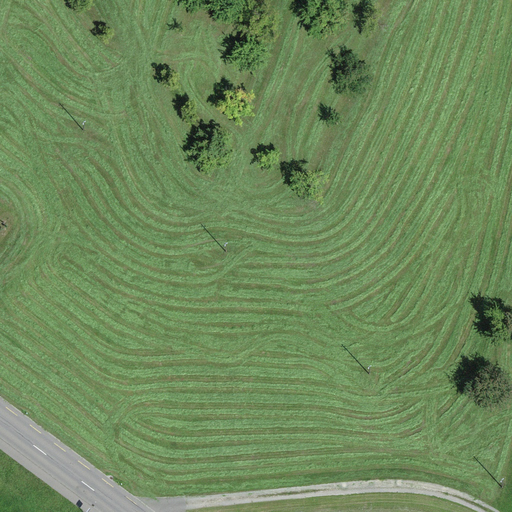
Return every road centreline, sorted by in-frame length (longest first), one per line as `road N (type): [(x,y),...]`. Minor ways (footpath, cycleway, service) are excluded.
road 1 (track): [(490,511),(431,490),(378,485),(140,511)]
road 2 (tertiary): [(0,420),(122,511)]
